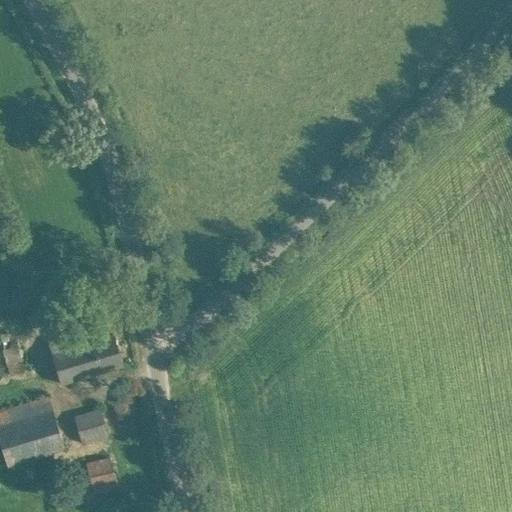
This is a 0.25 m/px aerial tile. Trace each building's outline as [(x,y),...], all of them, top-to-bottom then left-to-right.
[(123,365),(114,334),(97,339),(94,327),(49,340),(61,382),(123,365)] [(15,330),(0,333),(0,334),(9,376),(25,372),(15,330)] [(49,396),(30,402),(0,411),(0,441),(7,466),(9,465),(14,482),(34,476),(29,459),(65,448),(49,396)] [(115,404),(119,422),(140,416),(135,398),(115,404)] [(74,416),(82,442),(108,435),(100,408),(74,416)] [(87,463),(94,492),(119,485),(112,457),(87,463)]
